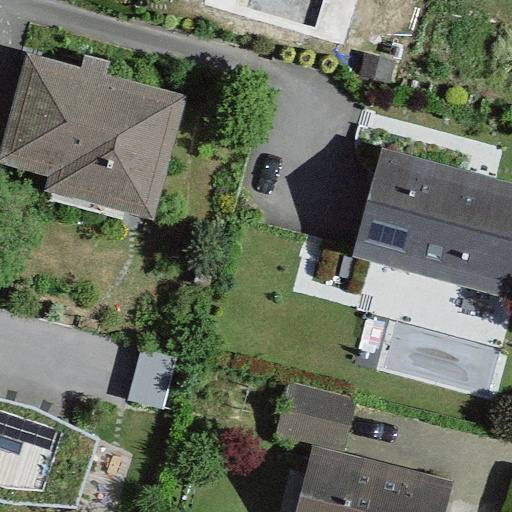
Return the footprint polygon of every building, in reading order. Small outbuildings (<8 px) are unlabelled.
[(81,71),(28,57),(0,159),(0,166),(49,179),(44,195),(155,225),(188,100),(108,78),(111,65),(84,58),(81,71)] [(511,290),(511,190),(382,156),(355,261),(509,302),(511,290)] [(356,408),(289,392),(278,439),(345,455),(356,408)] [(0,402),(0,507),(58,511),(82,511),(98,443),(48,418),(31,410),(0,402)] [(448,511),(451,499),(309,464),(296,511),(448,511)]
